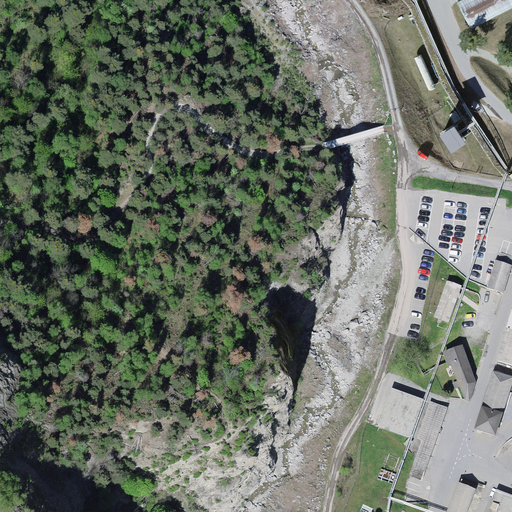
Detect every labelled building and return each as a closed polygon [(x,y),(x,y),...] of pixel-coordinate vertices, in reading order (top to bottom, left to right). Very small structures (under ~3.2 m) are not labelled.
[(511,0),(457,0),(471,27),(511,6),(511,0)] [(460,120),(441,130),(451,149),(470,140),(460,120)] [(495,260),(487,287),(504,293),(511,265),(495,260)] [(462,285),(447,280),(433,317),(448,322),(462,285)] [(511,312),(497,360),(511,364),(511,312)] [(459,351),(448,356),(469,401),(473,381),(459,351)] [(511,384),(511,376),(492,370),(473,428),(495,435),(511,384)] [(452,407),(390,385),(375,427),(411,440),(399,471),(425,480),(452,407)] [(468,511),(477,490),(459,482),(447,511),(468,511)] [(511,511),(511,495),(495,489),(487,511),(511,511)]
